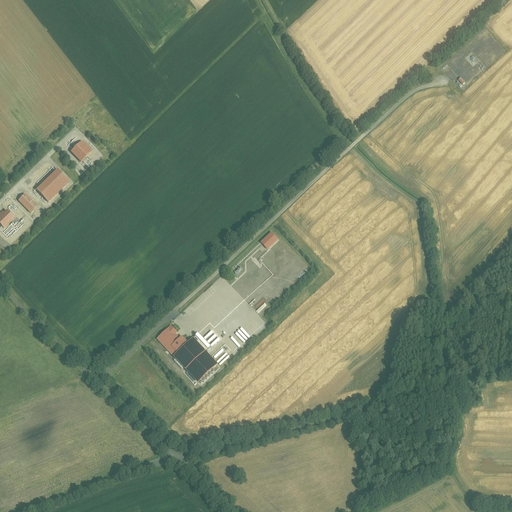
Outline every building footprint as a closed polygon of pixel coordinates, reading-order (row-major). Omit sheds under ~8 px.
[(73,151),(81,142),(76,137),(68,146),(73,151)] [(82,144),(73,152),(82,162),(91,153),(82,144)] [(59,170),(37,190),(49,202),(70,182),(59,170)] [(26,195),(19,202),(30,213),(37,206),(26,195)] [(2,212),(0,214),(0,225),(4,229),(14,218),(8,212),(5,215),(2,212)] [(272,232),(261,242),(268,249),(278,239),(272,232)] [(237,265),(233,270),(237,274),(241,270),(237,265)] [(264,299),(256,306),(259,309),(262,306),(260,304),(265,300),(264,299)] [(259,314),(266,305),(264,303),(257,312),(259,314)] [(171,325),(157,338),(198,382),(218,364),(193,336),(188,341),(182,335),(179,337),(175,333),(177,331),(171,325)]
